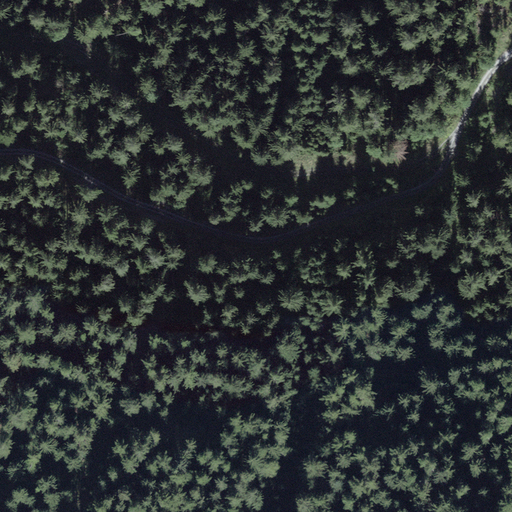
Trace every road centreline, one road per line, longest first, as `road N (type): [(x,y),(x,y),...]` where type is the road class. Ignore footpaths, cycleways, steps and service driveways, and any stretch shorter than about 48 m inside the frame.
road 1 (track): [(0,37),(73,44),(124,93),(192,138),(274,172),(413,166),(450,145),(498,62),(511,55)]
road 2 (track): [(450,145),(448,164),(429,189),(244,242),(135,203),(47,158),(0,156)]
